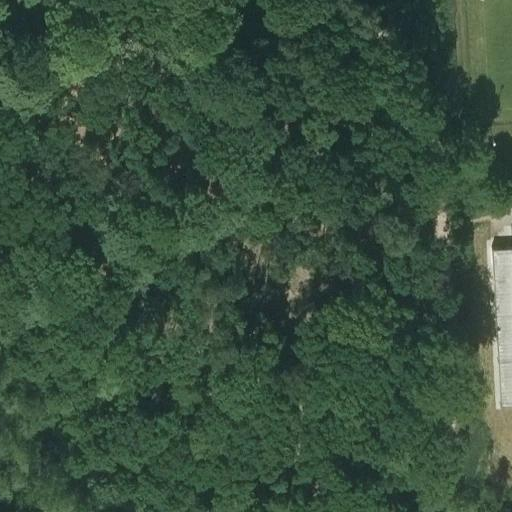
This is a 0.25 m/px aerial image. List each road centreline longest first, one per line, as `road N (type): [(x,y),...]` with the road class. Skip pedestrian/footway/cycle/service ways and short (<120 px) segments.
road 1 (track): [(302,0),(369,31),(414,74),(420,96),(455,357),(447,433),(418,511)]
road 2 (track): [(0,280),(177,511)]
